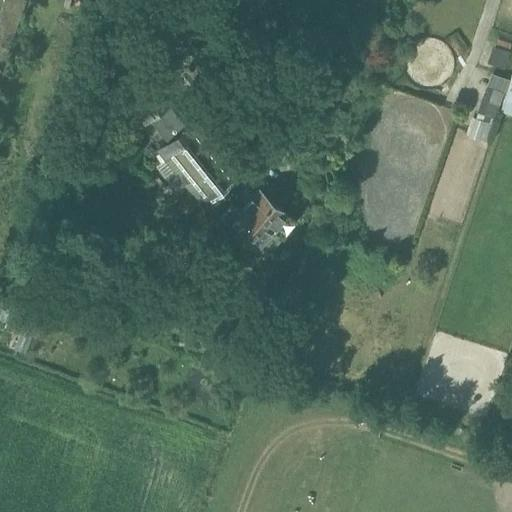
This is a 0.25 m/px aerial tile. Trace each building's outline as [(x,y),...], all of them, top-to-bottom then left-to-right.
[(0,54),(6,57),(26,0),(4,0),(0,12),(0,54)] [(166,5),(167,33),(164,33),(164,49),(179,48),(179,45),(198,45),(197,17),(201,17),(200,2),(185,2),(185,5),(166,5)] [(495,46),(493,45),(488,62),(504,67),(510,50),(509,50),(511,42),(498,38),(495,46)] [(469,66),(469,65),(468,60),(466,55),(464,51),(461,47),(455,43),(450,41),(445,40),(439,41),(435,42),(431,44),(427,47),(423,51),(421,55),(419,60),(419,65),(419,70),(421,74),(423,79),(426,82),(428,84),(433,88),(437,89),(442,90),(451,89),(457,87),(461,83),(466,77),(468,72),(469,66)] [(389,47),(383,64),(390,67),(396,50),(389,47)] [(484,114),(482,119),(485,120),(479,139),(488,142),(494,123),(493,123),(495,118),(496,118),(504,93),(505,93),(510,79),(490,73),(486,86),(485,86),(476,112),(484,114)] [(162,149),(201,197),(208,192),(213,198),(235,181),(229,174),(236,169),(197,120),(162,149)] [(93,169),(90,188),(105,190),(109,171),(93,169)] [(233,217),(241,224),(238,227),(266,252),(295,220),(259,188),(241,209),(232,201),(209,228),(217,235),(233,217)]
